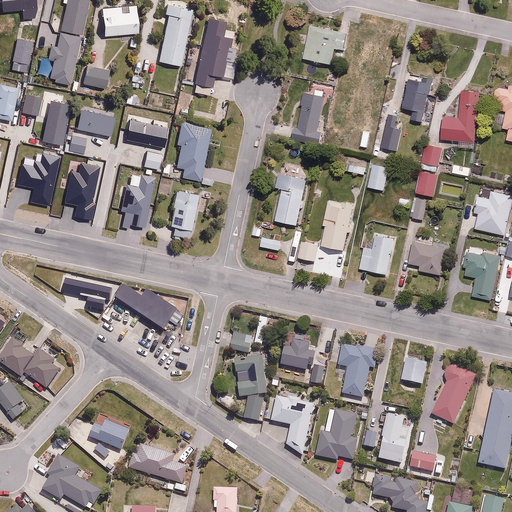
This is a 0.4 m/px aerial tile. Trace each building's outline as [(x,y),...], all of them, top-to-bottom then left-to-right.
[(37,18),(36,0),(2,0),(2,9),(22,9),(23,18),(37,18)] [(67,3),(62,29),(82,33),(88,0),(61,0),(61,2),(67,3)] [(194,7),(169,2),(156,60),(181,66),(194,7)] [(127,10),(121,10),(121,5),(103,6),(104,35),(139,33),(137,4),(127,5),(127,10)] [(343,50),(348,33),(311,24),(303,57),(331,64),(335,48),(343,50)] [(232,61),(234,53),(229,52),(233,31),(207,26),(196,84),(213,88),(216,75),(234,78),(237,62),(232,61)] [(33,42),(17,38),(10,68),(26,71),(33,42)] [(145,59),(137,57),(135,65),(142,68),(145,59)] [(110,71),(86,64),(81,83),(106,89),(110,71)] [(432,79),(421,77),(420,80),(410,78),(404,108),(414,110),(412,118),(423,120),(432,79)] [(20,88),(0,83),(0,118),(12,121),(20,88)] [(497,88),(495,91),(495,95),(496,99),(502,101),(500,110),(506,111),(502,127),(509,128),(506,140),(511,141),(511,85),(510,85),(509,88),(499,86),(497,88)] [(324,89),(315,88),(314,93),(305,91),(296,132),(316,136),(325,96),(322,95),(324,89)] [(459,117),(444,116),(443,139),(458,140),(458,146),(475,147),(477,93),(460,92),(459,117)] [(400,98),(394,97),(392,110),(398,111),(400,98)] [(403,116),(387,114),(383,147),(398,150),(403,116)] [(211,127),(183,122),(174,167),(184,169),(183,177),(200,180),(211,127)] [(443,147),(426,143),(422,160),(438,164),(443,147)] [(39,160),(34,159),(33,163),(22,161),(17,185),(34,188),(31,203),(50,206),(59,156),(40,153),(39,160)] [(226,163),(212,160),(211,168),(225,170),(226,163)] [(389,165),(373,161),(369,186),(384,189),(389,165)] [(472,167),(454,162),(452,171),(469,176),(472,167)] [(364,167),(351,164),(350,170),(363,173),(364,167)] [(439,173),(420,170),(417,193),(435,196),(439,173)] [(279,173),(275,188),(282,190),(275,219),(296,225),(308,177),(287,171),(286,175),(279,173)] [(463,185),(441,179),(438,193),(459,198),(463,185)] [(199,194),(177,189),(169,225),(175,226),(173,233),(189,237),(199,194)] [(511,208),(511,196),(493,192),(492,198),(475,194),(468,226),(506,235),(511,208)] [(428,199),(415,196),(411,217),(425,220),(428,199)] [(353,205),(329,200),(320,243),(344,249),(353,205)] [(395,237),(376,232),(372,248),(365,246),(360,268),(386,274),(395,237)] [(283,241),(262,236),(260,246),(280,250),(283,241)] [(320,245),(302,240),(298,256),(315,261),(320,245)] [(442,274),(448,244),(434,241),(434,245),(414,241),(410,262),(421,264),(420,270),(442,274)] [(485,256),(467,252),(464,267),(467,267),(466,275),(477,278),(474,295),(493,299),(502,255),(486,252),(485,256)] [(119,286),(111,299),(160,329),(171,311),(141,293),(138,298),(119,286)] [(253,335),(224,329),(222,338),(226,339),(225,347),(250,352),(253,335)] [(25,343),(15,336),(0,356),(0,360),(23,377),(26,372),(48,387),(60,369),(52,364),(54,361),(37,349),(34,354),(23,346),(25,343)] [(309,343),(294,339),(292,346),(285,345),(281,363),(311,369),(314,351),(308,350),(309,343)] [(348,366),(344,392),(364,396),(370,366),(376,367),(376,348),(344,343),(340,364),(348,366)] [(239,397),(270,395),(268,370),(263,370),(262,355),(229,358),(230,372),(248,370),(248,375),(241,376),(241,382),(238,382),(239,397)] [(428,361),(407,356),(402,379),(423,384),(428,361)] [(324,366),(314,364),(311,381),(321,383),(324,366)] [(476,375),(451,364),(444,379),(447,381),(432,414),(454,424),(476,375)] [(0,389),(0,402),(13,419),(24,411),(19,404),(26,399),(12,381),(0,389)] [(286,397),(277,396),(272,419),(293,423),(289,445),(303,447),(312,402),(301,400),(303,392),(288,389),(286,397)] [(511,442),(511,392),(495,389),(480,461),(507,467),(511,442)] [(268,399),(250,397),(245,418),(263,422),(268,399)] [(321,426),(315,456),(339,460),(340,456),(353,459),(357,437),(352,436),(357,412),(330,407),(327,427),(321,426)] [(412,419),(388,413),(378,458),(402,463),(412,419)] [(101,428),(94,425),(89,438),(123,450),(130,431),(103,421),(101,428)] [(377,432),(366,430),(363,444),(374,446),(377,432)] [(100,443),(95,448),(106,459),(111,453),(100,443)] [(183,484),(189,465),(173,460),(175,453),(141,443),(138,453),(134,452),(129,467),(176,481),(174,487),(185,491),(187,485),(183,484)] [(438,455),(413,450),(410,466),(434,471),(438,455)] [(75,474),(79,467),(60,456),(41,489),(60,500),(64,493),(92,509),(102,490),(75,474)] [(404,511),(424,511),(427,500),(418,498),(420,485),(378,477),(375,495),(392,498),(390,507),(405,510),(404,511)] [(238,511),(238,486),(214,485),(211,511),(238,511)] [(500,511),(504,496),(486,493),(481,511),(500,511)] [(471,511),(473,506),(450,502),(448,511),(471,511)]
